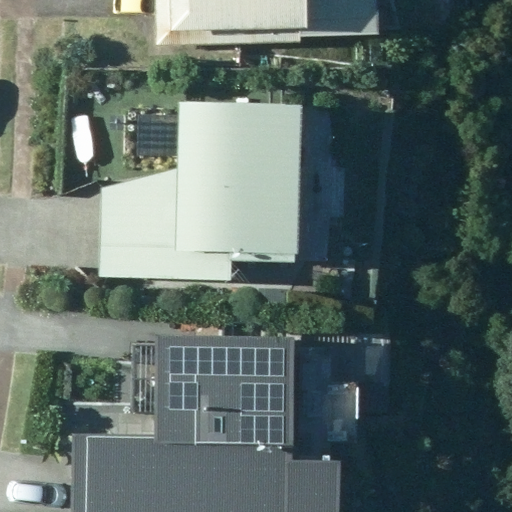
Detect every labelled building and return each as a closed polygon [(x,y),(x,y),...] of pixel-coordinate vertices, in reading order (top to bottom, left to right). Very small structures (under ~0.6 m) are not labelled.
[(151,0),(152,42),(295,36),(295,34),(305,33),(306,61),(340,60),(339,34),(372,33),(370,0),(151,0)] [(117,100),(68,97),(64,171),(113,173),(117,100)] [(288,258),(290,101),(168,98),(166,165),(101,187),(99,274),(224,277),(224,256),(288,258)] [(284,309),(284,286),(251,285),(250,309),(284,309)] [(70,511),(338,511),(339,460),(288,459),(290,338),(152,336),(151,433),(71,432),(70,511)]
